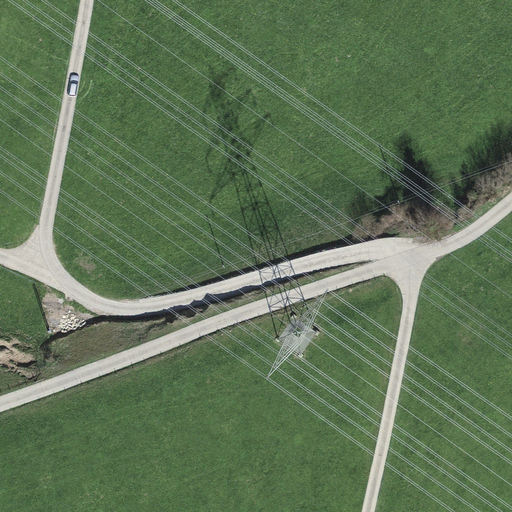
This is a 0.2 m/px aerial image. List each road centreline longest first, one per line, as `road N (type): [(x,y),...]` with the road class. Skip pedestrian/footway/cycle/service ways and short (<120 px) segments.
road 1 (track): [(0,402),(202,328),(406,266),(477,235),(511,204)]
road 2 (track): [(406,266),(368,257),(136,314),(0,258)]
road 3 (track): [(38,275),(84,0)]
road 4 (track): [(406,266),(409,310),(365,511)]
